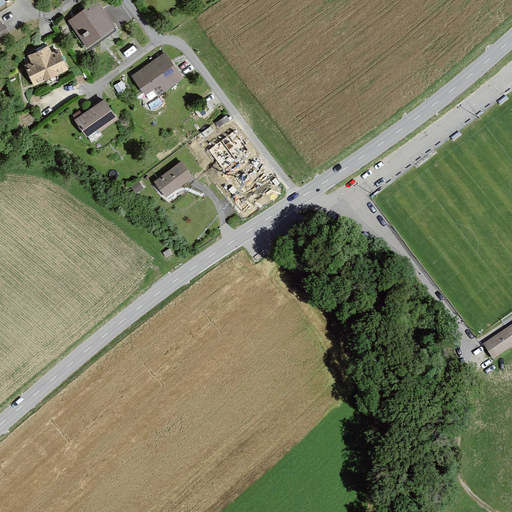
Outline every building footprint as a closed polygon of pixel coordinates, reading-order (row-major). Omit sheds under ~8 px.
[(84,47),(114,27),(96,1),(66,21),(84,47)] [(3,18),(0,19),(0,36),(8,33),(3,18)] [(31,88),(67,71),(54,43),(18,60),(31,88)] [(153,89),(158,96),(182,77),(164,53),(131,77),(144,95),(153,89)] [(89,141),(119,120),(104,100),(74,121),(89,141)] [(209,150),(223,169),(249,151),(235,131),(209,150)] [(152,183),(165,198),(192,176),(179,161),(152,183)] [(494,357),(511,344),(511,320),(482,340),(494,357)]
